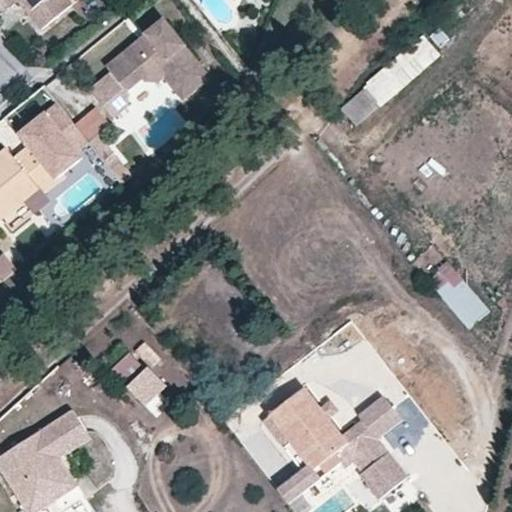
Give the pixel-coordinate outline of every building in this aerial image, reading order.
[(6,0),(12,8),(18,2),(21,0),(22,0),(32,12),(28,14),(41,30),(72,6),(66,0),(6,0)] [(22,0),(21,0),(18,2),(28,14),(32,12),(22,0)] [(140,56),(134,49),(103,72),(109,79),(85,97),(107,125),(122,114),(123,97),(139,85),(157,86),(162,82),(174,97),(204,75),(164,25),(144,40),(151,48),(140,56)] [(359,124),(441,49),(423,29),(341,105),(359,124)] [(151,48),(144,40),(134,49),(140,56),(151,48)] [(212,84),(204,75),(174,97),(182,107),(212,84)] [(160,90),(157,86),(139,85),(123,97),(122,114),(125,117),(160,90)] [(57,185),(84,163),(79,156),(91,146),(58,105),(19,137),(29,149),(15,160),(12,156),(0,165),(0,220),(38,190),(45,198),(59,187),(57,185)] [(0,165),(12,156),(6,150),(0,154),(0,165)] [(0,257),(0,266),(8,260),(4,255),(0,257)] [(465,327),(488,312),(453,257),(430,272),(465,327)] [(0,279),(3,282),(17,271),(8,260),(0,266),(0,279)] [(165,382),(147,363),(145,366),(128,349),(112,365),(147,400),(165,382)] [(350,461),(379,438),(403,419),(384,395),(341,428),(304,382),(266,411),(305,461),(277,483),(289,499),(325,471),(330,477),(350,461)] [(56,455),(87,435),(69,408),(0,452),(0,470),(22,504),(51,485),(57,494),(75,483),(60,460),(57,463),(53,457),(56,455)] [(379,438),(350,461),(360,474),(389,451),(379,438)] [(389,451),(360,474),(380,499),(409,476),(389,451)] [(27,511),(30,511),(57,494),(51,485),(22,504),(27,511)]
